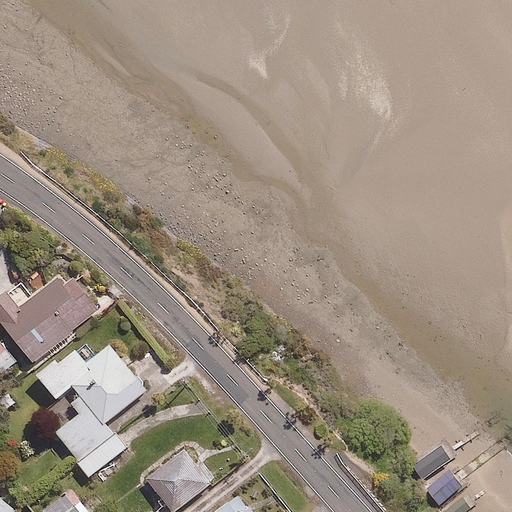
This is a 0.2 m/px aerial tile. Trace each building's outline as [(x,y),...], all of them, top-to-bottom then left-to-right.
[(67,288),(59,278),(34,298),(22,283),(0,300),(0,314),(37,361),(104,308),(80,277),(67,288)] [(19,362),(5,342),(0,345),(0,368),(3,373),(19,362)] [(61,360),(42,375),(63,402),(52,410),(65,428),(60,432),(94,476),(129,448),(109,423),(150,391),(114,345),(91,363),(80,350),(63,364),(61,360)] [(412,466),(421,480),(455,457),(446,444),(412,466)] [(178,511),(219,481),(192,447),(150,480),(165,499),(160,503),(164,508),(159,511),(178,511)] [(454,469),(427,488),(441,506),(467,487),(454,469)] [(91,511),(75,488),(47,508),(49,511),(91,511)] [(0,511),(18,511),(22,508),(0,489),(0,511)] [(257,511),(244,494),(218,511),(257,511)] [(465,498),(446,511),(469,511),(474,509),(465,498)]
